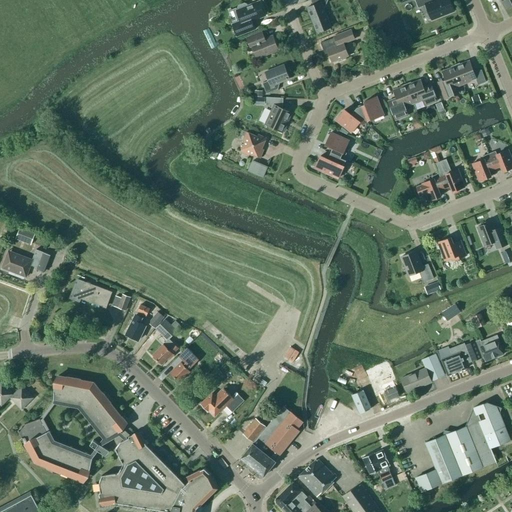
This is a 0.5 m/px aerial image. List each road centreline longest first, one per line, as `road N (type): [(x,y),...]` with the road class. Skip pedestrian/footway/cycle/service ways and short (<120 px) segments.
road 1 (residential): [(323,97),(296,163),(301,178),(410,226),(511,186)]
road 2 (tertiary): [(252,496),(117,357),(96,348),(0,356)]
road 3 (tertiary): [(252,496),(342,435),(511,370)]
road 4 (residential): [(487,35),(323,97)]
